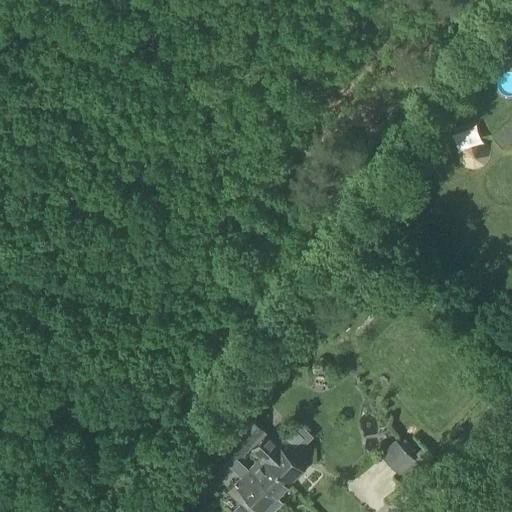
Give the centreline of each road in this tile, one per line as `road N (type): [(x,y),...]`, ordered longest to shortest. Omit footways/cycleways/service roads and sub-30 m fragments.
road 1 (track): [(131,511),(495,0)]
road 2 (unclassified): [(397,511),(511,396)]
